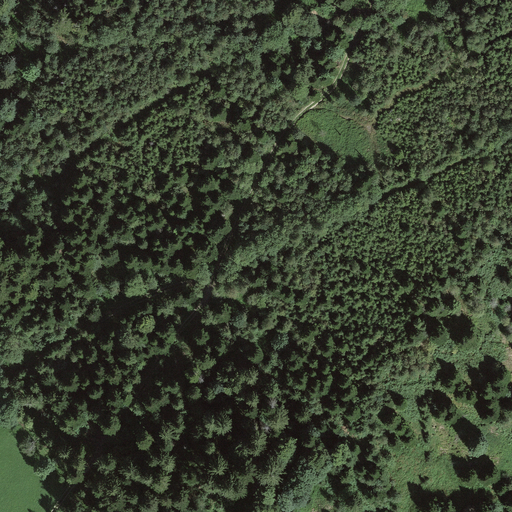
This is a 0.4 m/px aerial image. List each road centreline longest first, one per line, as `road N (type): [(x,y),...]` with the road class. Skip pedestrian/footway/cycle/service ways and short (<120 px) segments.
road 1 (track): [(370,0),(335,82),(269,158),(204,299),(51,511)]
road 2 (track): [(0,386),(49,346),(137,299),(180,284),(212,288),(267,247),(511,136)]
road 3 (track): [(0,214),(200,76),(324,17),(392,0)]
